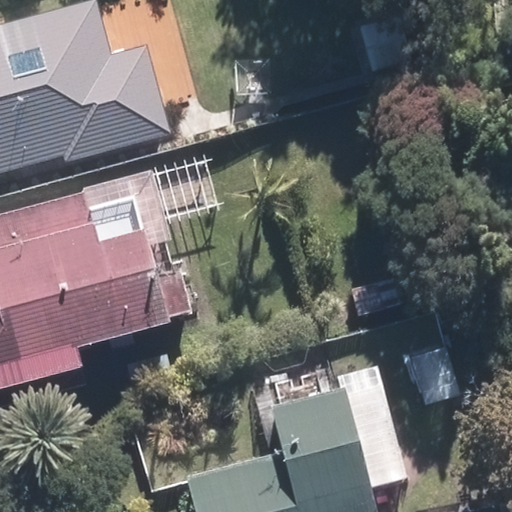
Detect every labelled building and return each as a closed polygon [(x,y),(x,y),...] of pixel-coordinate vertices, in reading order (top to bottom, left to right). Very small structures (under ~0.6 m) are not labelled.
[(0,180),(172,134),(148,47),(113,57),(97,0),(0,26),(0,180)] [(360,26),(372,74),(417,63),(404,15),(360,26)] [(0,409),(106,383),(97,347),(198,321),(176,230),(164,233),(155,197),(109,208),(105,193),(0,219),(0,409)] [(358,292),(366,318),(425,301),(417,276),(358,292)] [(415,358),(429,405),(471,392),(459,347),(415,358)] [(389,511),(383,488),(418,478),(389,368),(354,378),(357,389),(291,407),(303,450),(202,478),(210,511),(389,511)]
